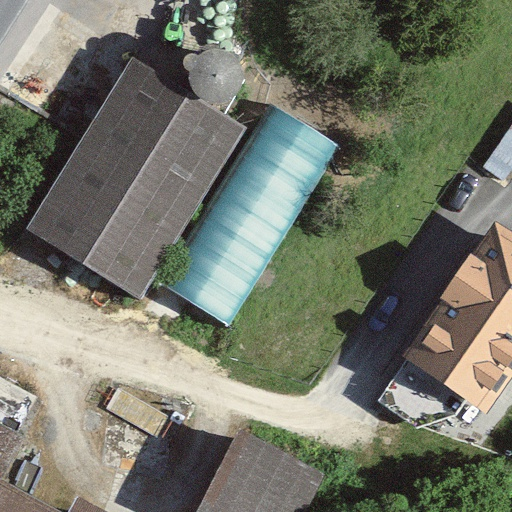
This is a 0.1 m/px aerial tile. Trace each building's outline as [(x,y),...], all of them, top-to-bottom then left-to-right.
[(255,66),(255,57),(252,48),(247,41),(239,35),(230,32),(220,33),(210,37),(203,43),(198,52),(197,62),(198,72),(204,80),(211,87),(220,90),(229,90),(238,88),(246,83),(252,75),(255,66)] [(254,123),(139,54),(34,228),(149,297),(254,123)] [(168,281),(233,322),(347,140),(282,99),(168,281)] [(511,297),(486,342),(511,357),(511,297)] [(30,432),(0,416),(0,511),(113,511),(87,498),(80,511),(8,474),(30,432)] [(283,511),(313,447),(246,417),(203,511),(283,511)]
